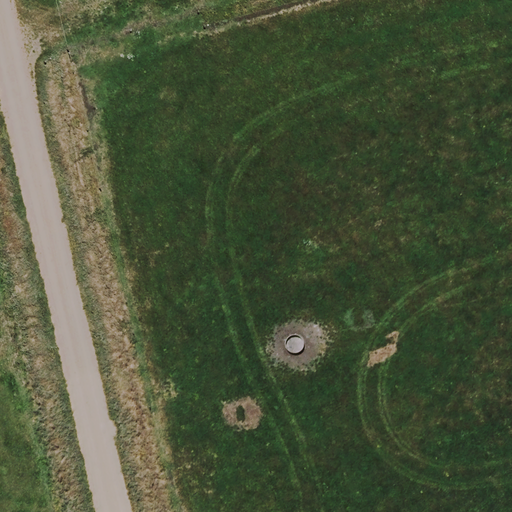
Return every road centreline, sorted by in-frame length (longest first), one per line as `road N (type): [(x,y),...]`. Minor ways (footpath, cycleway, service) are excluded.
road 1 (track): [(0,28),(112,511)]
road 2 (unknown): [(0,125),(93,511)]
